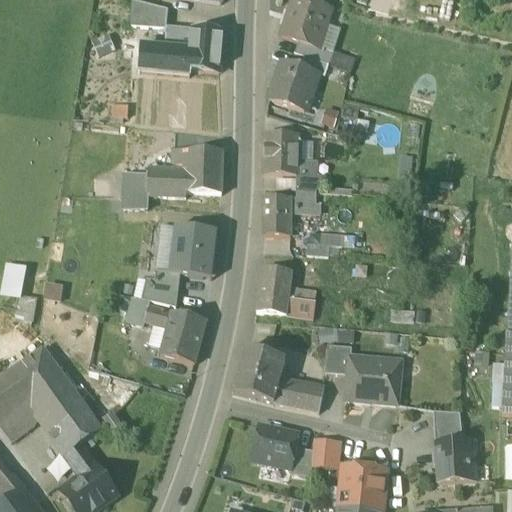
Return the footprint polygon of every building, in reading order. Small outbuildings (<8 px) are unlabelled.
[(297,45),(318,51),(326,27),(331,14),(293,1),(280,39),(297,45)] [(130,31),(165,33),(167,13),(133,4),(130,31)] [(339,32),(326,27),(318,51),(331,56),(339,32)] [(175,46),(188,46),(189,32),(177,31),(175,46)] [(221,34),(189,32),(188,46),(187,55),(186,72),(217,76),(221,34)] [(108,38),(91,45),(98,61),(114,55),(108,38)] [(169,45),(169,53),(187,55),(188,46),(175,46),(169,45)] [(294,57),(303,60),(328,68),(331,56),(318,51),(297,45),(294,57)] [(186,78),(186,72),(187,55),(169,53),(141,51),(139,74),(186,78)] [(352,63),(331,56),(328,68),(350,75),(352,63)] [(324,80),(328,68),(303,60),(299,71),(318,77),(318,78),(324,80)] [(267,103),(303,115),(311,92),(313,93),(318,78),(318,77),(299,71),(280,65),(267,103)] [(311,92),(303,115),(305,116),(313,93),(311,92)] [(110,121),(124,122),(126,108),(112,107),(110,121)] [(338,115),(325,112),(320,128),(333,132),(338,115)] [(295,179),(297,179),(297,165),(298,145),(298,139),(264,139),(263,178),(295,179)] [(312,145),(298,145),(297,165),(312,165),(312,145)] [(147,200),(172,201),(184,202),(185,196),(221,198),(222,155),(172,153),(172,174),(147,173),(147,180),(146,200),(147,200)] [(413,162),(399,161),(397,186),(410,187),(413,162)] [(295,196),(315,197),(316,179),(316,165),(312,165),(297,165),(297,179),(295,179),(295,182),(295,196)] [(123,213),(146,214),(147,200),(146,200),(147,180),(124,178),(123,213)] [(326,179),(316,179),(315,197),(325,198),(326,179)] [(295,196),(295,182),(275,182),(275,194),(295,196)] [(409,204),(410,187),(397,186),(393,186),(392,202),(409,204)] [(295,196),(295,204),(306,204),(313,204),(315,204),(315,197),(295,196)] [(288,240),(288,219),(289,204),(263,203),(263,239),(288,240)] [(306,211),(306,204),(295,204),(289,204),(288,219),(311,219),(311,214),(306,214),(306,211)] [(160,228),(154,274),(168,276),(174,230),(160,228)] [(212,262),(216,235),(174,230),(168,276),(168,278),(179,279),(202,282),(204,261),(212,262)] [(326,237),(325,249),(340,250),(352,251),(353,239),(326,237)] [(339,263),(340,250),(325,249),(312,249),(311,261),(339,263)] [(212,262),(204,261),(202,282),(210,283),(212,262)] [(20,300),(25,271),(4,268),(0,294),(0,299),(17,303),(17,299),(20,300)] [(256,318),(285,322),(287,305),(289,291),(291,276),(262,273),(256,318)] [(168,278),(168,276),(154,274),(153,284),(145,283),(144,285),(140,304),(149,306),(175,312),(179,279),(168,278)] [(140,304),(144,285),(137,283),(132,303),(140,304)] [(46,289),(44,303),(58,305),(60,291),(46,289)] [(315,295),(289,291),(287,305),(313,308),(315,295)] [(13,327),(31,330),(35,302),(20,300),(17,299),(17,303),(13,327)] [(125,325),(142,330),(144,326),(148,311),(149,306),(140,304),(132,303),(131,302),(125,325)] [(285,322),(310,325),(313,308),(287,305),(285,322)] [(153,328),(167,332),(170,317),(148,311),(144,326),(153,328)] [(413,316),(389,315),(389,327),(413,328),(413,316)] [(160,358),(193,368),(204,326),(170,317),(167,332),(161,353),(160,358)] [(167,332),(153,328),(147,350),(161,353),(167,332)] [(352,348),(353,334),(335,332),(317,335),(319,348),(334,346),(352,348)] [(511,336),(507,336),(506,357),(505,357),(504,368),(503,388),(502,411),(501,419),(511,419),(511,336)] [(324,378),(347,380),(349,362),(350,362),(351,353),(326,350),(324,378)] [(38,422),(65,460),(80,449),(93,440),(101,434),(43,353),(0,383),(0,428),(27,408),(38,422)] [(232,397),(272,408),(279,384),(284,364),(243,354),(243,356),(242,359),(232,395),(232,397)] [(489,357),(474,356),(473,369),(488,370),(489,357)] [(345,405),(395,409),(398,385),(392,385),(393,366),(350,362),(349,362),(347,380),(345,405)] [(503,388),(504,368),(493,367),(492,388),(503,388)] [(272,408),(318,418),(323,393),(279,384),(272,408)] [(491,411),(502,411),(503,388),(492,388),(491,411)] [(0,428),(0,435),(10,447),(34,429),(38,422),(27,408),(0,428)] [(435,416),(436,446),(460,444),(459,417),(435,416)] [(122,431),(112,417),(101,424),(111,438),(122,431)] [(289,473),(290,473),(294,452),(297,439),(258,431),(250,464),(289,473)] [(436,446),(438,484),(467,483),(466,466),(473,466),(472,444),(460,444),(436,446)] [(313,446),(312,456),(311,470),(335,473),(337,449),(313,446)] [(58,495),(70,511),(99,511),(117,499),(80,449),(65,460),(79,479),(58,495)] [(310,480),(311,470),(312,456),(294,452),(290,473),(289,473),(289,477),(310,480)] [(0,489),(12,481),(0,465),(0,489)] [(340,471),(335,511),(384,511),(389,472),(340,471)] [(0,506),(2,508),(22,493),(23,494),(24,494),(13,480),(12,481),(0,489),(0,506)] [(0,511),(35,511),(23,494),(22,493),(2,508),(0,509),(0,511)]
